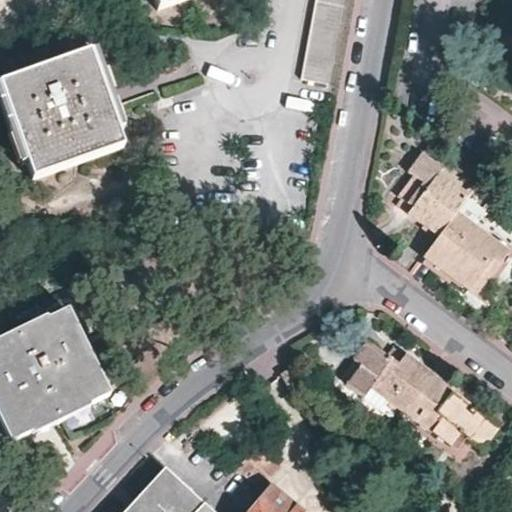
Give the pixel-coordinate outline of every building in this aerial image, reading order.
[(187,0),(153,0),(157,11),(187,0)] [(314,13),(341,18),(343,6),(316,1),(314,13)] [(312,25),(339,30),(341,18),(314,13),(312,25)] [(309,39),(337,44),(339,30),(312,25),(309,39)] [(307,52),(335,58),(337,44),(309,39),(307,52)] [(304,64),(332,69),(335,58),(307,52),(304,64)] [(123,149),(89,55),(0,87),(0,91),(33,181),(123,149)] [(304,64),(302,78),(330,84),(332,69),(304,64)] [(455,214),(474,189),(469,186),(463,194),(440,175),(443,170),(423,155),(408,173),(413,178),(398,197),(402,200),(413,208),(408,214),(438,238),(455,214)] [(404,212),(408,214),(413,208),(402,200),(397,207),(404,212)] [(508,254),(455,214),(438,238),(423,258),(472,294),(476,297),(508,254)] [(11,346),(0,351),(0,449),(31,435),(29,430),(44,423),(53,419),(56,425),(67,420),(64,413),(87,402),(89,407),(112,396),(69,311),(47,321),(51,327),(28,338),(24,331),(7,339),(11,346)] [(403,412),(432,375),(405,355),(397,367),(385,357),(375,350),(367,343),(352,361),(361,369),(347,386),(364,399),(372,389),(403,412)] [(394,346),(385,357),(397,367),(405,355),(394,346)] [(293,395),(307,385),(294,368),(281,378),(293,395)] [(456,394),(432,375),(403,412),(451,447),(461,435),(468,440),(484,420),(476,414),(468,408),(453,397),(456,394)] [(471,404),(456,394),(453,397),(468,408),(471,404)] [(55,428),(31,442),(59,488),(124,449),(111,428),(70,453),(55,428)] [(257,450),(237,472),(260,491),(264,487),(280,469),(257,450)] [(200,511),(204,507),(187,492),(165,471),(127,511),(200,511)] [(293,511),(283,504),(271,493),(254,511),(293,511)]
